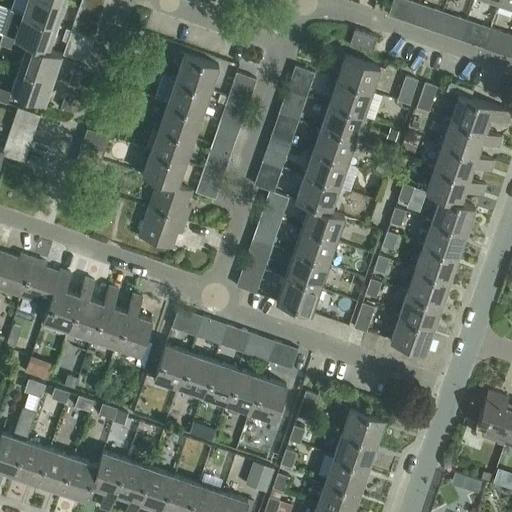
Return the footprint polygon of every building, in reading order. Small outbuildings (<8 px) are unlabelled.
[(26,0),(22,13),(57,25),(65,1),(63,0),(26,0)] [(411,0),(410,0),(404,20),(412,22),(419,3),(411,0)] [(98,25),(102,14),(80,6),(76,17),(98,25)] [(435,8),(428,28),(436,31),(443,11),(435,8)] [(49,49),(49,48),(57,25),(22,13),(14,38),(27,42),(49,49)] [(458,16),(452,36),(460,39),(467,19),(458,16)] [(482,24),(475,44),(484,47),(491,27),(482,24)] [(354,28),(349,43),(371,51),(377,35),(354,28)] [(90,49),(94,37),(71,30),(67,41),(90,49)] [(511,34),(506,32),(499,52),(508,55),(511,41),(511,34)] [(27,42),(19,66),(53,78),(62,53),(49,48),(49,49),(27,42)] [(174,77),(209,89),(217,64),(183,52),(174,77)] [(336,79),(371,91),(379,66),(344,54),(336,79)] [(45,103),(53,78),(19,66),(11,91),(45,103)] [(82,71),(74,68),(69,82),(77,85),(82,71)] [(233,80),(253,86),(255,78),(236,71),(233,80)] [(418,78),(406,74),(397,99),(409,103),(418,78)] [(209,89),(174,77),(166,101),(201,112),(209,89)] [(336,79),(328,103),(362,114),(371,91),(336,79)] [(309,87),(289,80),(286,88),(306,95),(309,87)] [(437,85),(425,81),(416,106),(429,110),(437,85)] [(74,95),(65,92),(61,107),(70,109),(74,95)] [(458,92),(449,117),(484,129),(489,114),(506,120),(509,110),(458,92)] [(225,103),(244,110),(247,102),(228,95),(225,103)] [(193,136),(201,112),(166,101),(158,125),(193,136)] [(319,126),(354,138),(362,114),(328,103),(319,126)] [(301,110),(281,104),(278,112),(298,119),(301,110)] [(13,118),(36,126),(40,113),(17,106),(13,118)] [(449,117),(441,140),(476,152),(481,138),(498,144),(501,135),(484,129),(449,117)] [(36,126),(13,118),(9,130),(32,137),(36,126)] [(217,127),(222,129),(236,134),(239,126),(219,119),(217,127)] [(150,148),(185,160),(193,136),(158,125),(150,148)] [(346,162),(354,138),(319,126),(311,150),(346,162)] [(273,127),(272,129),(270,136),(290,142),(292,134),(273,127)] [(87,128),(83,140),(106,147),(110,135),(87,128)] [(9,130),(5,141),(28,149),(32,137),(9,130)] [(102,159),(106,147),(83,140),(79,151),(102,159)] [(441,140),(433,164),(468,176),(473,163),(490,169),(494,158),(476,152),(441,140)] [(28,149),(5,141),(3,148),(3,149),(2,154),(24,161),(28,149)] [(228,158),(231,149),(211,143),(208,151),(228,158)] [(177,184),(185,160),(150,148),(142,173),(158,179),(158,178),(177,184)] [(338,185),(346,162),(311,150),(303,173),(338,185)] [(98,171),(102,159),(79,151),(75,163),(98,171)] [(284,158),(265,151),(262,159),(282,166),(284,158)] [(485,182),(468,176),(433,164),(424,190),(439,195),(439,194),(460,201),(465,186),(482,192),(485,182)] [(220,182),(223,173),(203,166),(200,175),(220,182)] [(329,210),(330,209),(338,185),(303,173),(294,199),(309,204),(309,203),(329,210)] [(273,190),(276,181),(257,175),(254,183),(273,190)] [(158,179),(149,205),(186,218),(190,205),(186,203),(191,188),(177,184),(158,178),(158,179)] [(414,186),(404,182),(398,197),(409,201),(414,186)] [(439,195),(430,219),(465,231),(474,206),(460,201),(439,194),(439,195)] [(105,195),(98,216),(111,220),(118,199),(105,195)] [(309,204),(301,226),(335,238),(344,214),(330,209),(329,210),(309,203),(309,204)] [(280,219),(283,211),(263,204),(260,212),(280,219)] [(186,218),(149,205),(139,233),(171,244),(177,229),(182,231),(186,218)] [(406,209),(395,206),(390,220),(400,224),(406,209)] [(457,255),(465,231),(430,219),(422,242),(457,255)] [(327,263),(335,238),(301,226),(292,251),(327,263)] [(271,243),(274,235),(255,228),(252,236),(271,243)] [(398,233),(387,230),(382,245),(393,248),(398,233)] [(414,266),(449,279),(457,255),(422,242),(414,266)] [(292,251),(284,275),(319,287),(327,263),(292,251)] [(0,264),(0,287),(20,294),(33,257),(20,252),(18,257),(4,252),(0,264)] [(263,267),(266,259),(246,252),(244,260),(263,267)] [(389,257),(378,254),(374,268),(384,272),(389,257)] [(33,257),(20,294),(48,303),(59,271),(45,266),(46,261),(33,257)] [(406,290),(441,302),(449,279),(414,266),(406,290)] [(42,319),(67,328),(79,293),(64,288),(70,271),(60,268),(59,271),(48,303),(42,319)] [(310,312),(319,287),(284,275),(276,300),(310,312)] [(84,276),(79,293),(67,328),(90,336),(102,301),(88,296),(94,280),(84,276)] [(254,292),(258,282),(238,276),(235,285),(254,292)] [(381,281),(371,278),(366,292),(376,296),(381,281)] [(108,285),(102,301),(90,336),(114,344),(126,309),(112,304),(118,288),(108,285)] [(398,314),(432,326),(441,302),(406,290),(398,314)] [(132,293),(126,309),(114,344),(139,353),(151,318),(136,313),(142,296),(132,293)] [(374,305),(362,301),(354,326),(366,330),(374,305)] [(185,309),(177,306),(170,326),(179,328),(185,309)] [(209,317),(201,314),(194,334),(202,337),(209,317)] [(432,326),(398,314),(389,339),(424,351),(432,326)] [(233,325),(225,322),(218,342),(226,345),(233,325)] [(257,333),(248,330),(242,350),(250,353),(257,333)] [(15,345),(18,338),(9,335),(7,343),(14,345),(15,345)] [(280,341),(272,338),(265,358),(274,361),(280,341)] [(153,377),(177,385),(189,350),(165,342),(153,377)] [(213,359),(189,350),(177,385),(201,393),(213,359)] [(24,367),(47,375),(52,359),(30,351),(24,367)] [(237,367),(213,359),(201,393),(225,402),(237,367)] [(261,375),(237,367),(225,402),(249,410),(261,375)] [(261,375),(249,410),(274,418),(286,384),(261,375)] [(45,383),(31,378),(27,389),(42,394),(45,383)] [(69,391),(54,386),(51,397),(65,401),(69,391)] [(318,394),(305,389),(297,414),(310,418),(318,394)] [(473,431),(503,442),(511,417),(511,397),(487,389),(473,431)] [(93,399),(78,394),(75,405),(89,410),(93,399)] [(21,402),(14,425),(29,429),(35,406),(21,402)] [(117,407),(102,402),(99,413),(113,418),(117,409),(117,407)] [(341,430),(375,441),(384,417),(349,405),(341,430)] [(124,424),(127,412),(117,409),(113,418),(113,420),(124,424)] [(511,417),(503,442),(511,444),(511,417)] [(305,428),(294,424),(289,438),(300,442),(305,428)] [(0,433),(0,468),(14,473),(26,438),(1,430),(0,433)] [(341,430),(333,454),(367,465),(375,441),(341,430)] [(50,446),(26,438),(14,473),(38,481),(50,446)] [(74,455),(50,446),(38,481),(62,489),(74,455)] [(297,451),(286,447),(281,462),(292,466),(297,451)] [(109,509),(115,492),(127,457),(102,449),(98,463),(91,484),(105,489),(100,506),(109,509)] [(359,489),(367,465),(333,454),(325,478),(359,489)] [(98,463),(74,455),(62,489),(87,498),(91,484),(98,463)] [(151,466),(127,457),(115,492),(129,497),(124,511),(134,511),(139,500),(151,466)] [(274,467),(253,460),(246,483),(267,490),(274,467)] [(161,511),(163,508),(175,474),(151,466),(139,500),(153,505),(150,511),(161,511)] [(288,475),(277,471),(272,486),(283,490),(288,475)] [(187,511),(198,482),(175,474),(163,508),(173,511),(187,511)] [(316,502),(347,511),(351,511),(359,489),(325,478),(316,502)] [(214,511),(222,490),(198,482),(187,511),(214,511)] [(222,490),(214,511),(242,511),(247,498),(222,490)] [(276,511),(281,499),(269,495),(264,511),(268,511),(276,511)] [(347,511),(316,502),(312,511),(347,511)]
